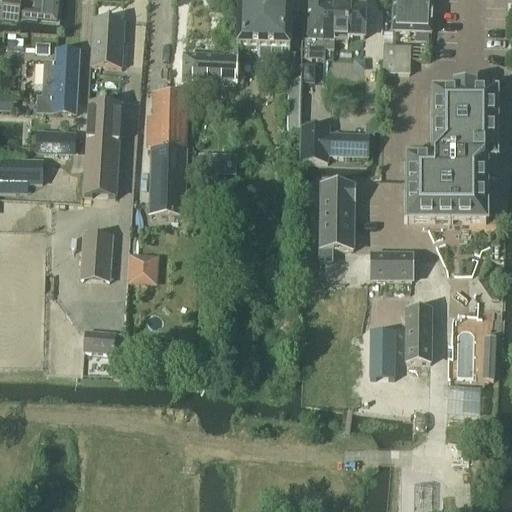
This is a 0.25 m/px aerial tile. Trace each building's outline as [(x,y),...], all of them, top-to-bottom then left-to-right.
[(183,61),(183,87),(236,88),(236,64),(237,64),(237,53),(258,53),(258,62),(266,63),(265,69),(289,69),(290,28),(302,28),(303,28),(305,28),(306,0),(305,0),(303,0),(303,5),(291,5),(291,1),(248,0),(238,0),(238,28),(231,28),(231,46),(226,45),(226,53),(231,53),(230,62),(183,61)] [(305,28),(304,64),(325,65),(326,55),(334,55),(335,45),(348,45),(348,42),(364,42),(365,11),(332,10),(332,1),(306,0),(305,28)] [(392,36),(429,37),(431,4),(393,2),(392,36)] [(0,12),(0,14),(0,25),(18,28),(18,23),(42,26),(43,16),(20,13),(21,6),(1,3),(0,12)] [(91,72),(120,74),(123,27),(94,25),(91,72)] [(48,50),(36,49),(35,60),(48,61),(48,50)] [(383,52),(383,65),(410,66),(411,52),(392,52),(383,52)] [(52,116),(74,118),(78,56),(78,55),(57,53),(56,66),(44,65),(42,101),(54,101),(52,116)] [(410,66),(383,65),(383,79),(385,79),(405,79),(410,80),(410,66)] [(301,84),(300,84),(291,83),(290,138),(300,139),(301,84)] [(432,163),(486,163),(496,163),(496,95),(472,95),(472,101),(456,101),(456,95),(432,95),(432,163)] [(152,129),(151,160),(149,221),(184,222),(185,161),(186,130),(187,100),(153,99),(152,129)] [(83,202),(116,204),(122,112),(89,110),(83,202)] [(303,131),(303,167),(328,168),(328,161),(338,161),(368,161),(368,152),(372,152),(373,137),(379,137),(382,137),(382,129),(365,129),(365,139),(338,139),(328,139),(328,132),(303,131)] [(38,140),(37,155),(72,157),(73,142),(38,140)] [(235,160),(198,160),(198,180),(235,180),(235,160)] [(406,162),(406,226),(486,227),(486,163),(406,162)] [(0,165),(0,199),(25,201),(26,187),(41,188),(41,167),(0,165)] [(320,255),(320,268),(335,269),(335,255),(352,256),(353,191),(321,191),(320,255)] [(237,235),(209,235),(209,265),(237,265),(237,235)] [(83,238),(79,284),(107,287),(112,241),(83,238)] [(411,260),(372,259),(371,286),(411,287),(411,260)] [(130,260),(128,288),(148,289),(149,262),(130,260)] [(406,368),(429,368),(430,316),(406,316),(406,368)] [(83,357),(112,359),(114,340),(85,337),(83,357)] [(399,341),(375,341),(376,389),(400,389),(399,341)] [(111,374),(110,383),(119,383),(120,375),(111,374)] [(412,494),(410,511),(439,511),(441,487),(432,486),(431,489),(429,489),(430,477),(413,475),(412,494)]
